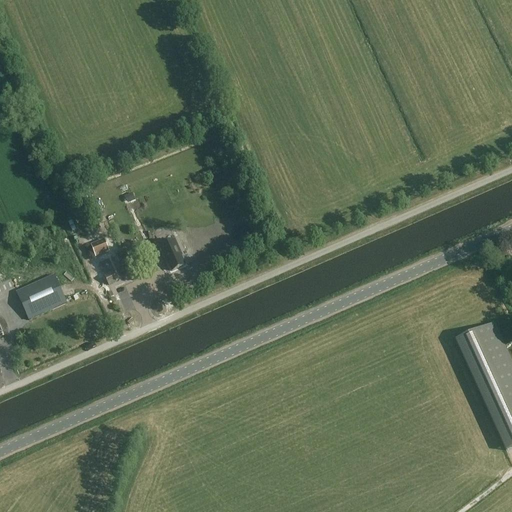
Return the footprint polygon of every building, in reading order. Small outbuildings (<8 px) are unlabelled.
[(109,253),(104,241),(91,246),(95,258),(109,253)] [(174,242),(161,247),(165,257),(172,273),(186,266),(179,251),(178,251),(174,242)] [(119,283),(108,261),(98,266),(108,288),(119,283)] [(66,305),(54,276),(25,289),(22,282),(13,286),(29,322),(66,305)] [(132,300),(140,298),(137,290),(129,293),(132,300)] [(127,319),(137,314),(126,294),(117,299),(127,319)] [(506,452),(511,449),(511,361),(495,324),(456,342),(506,452)]
